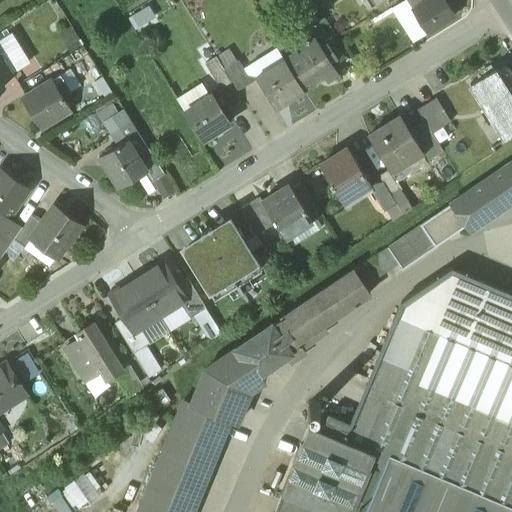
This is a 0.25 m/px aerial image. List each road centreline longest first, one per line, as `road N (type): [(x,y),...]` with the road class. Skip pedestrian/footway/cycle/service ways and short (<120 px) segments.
road 1 (residential): [(140,238),(505,10)]
road 2 (residential): [(235,511),(278,419),(322,354),(392,290),(457,248),(511,237)]
road 3 (residential): [(0,135),(140,238)]
road 4 (residential): [(0,326),(140,238)]
